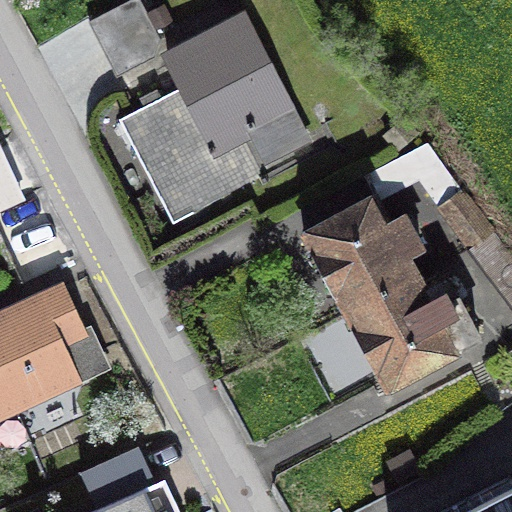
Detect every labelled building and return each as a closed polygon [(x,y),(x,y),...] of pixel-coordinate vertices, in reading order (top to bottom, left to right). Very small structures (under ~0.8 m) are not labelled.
[(139,0),(129,0),(88,21),(117,76),(154,56),(160,40),(139,0)] [(215,149),(238,137),(290,110),(242,17),(166,55),(182,87),(215,149)] [(215,149),(182,87),(120,119),(173,222),(259,177),(238,137),(215,149)] [(441,206),(470,245),(494,232),(431,147),(412,167),(424,183),(428,180),(445,203),(441,206)] [(304,232),(345,311),(416,273),(407,256),(421,248),(403,215),(389,223),(375,195),(304,232)] [(511,256),(494,232),(470,245),(511,301),(511,256)] [(416,273),(345,311),(387,389),(480,339),(456,293),(477,282),(469,267),(425,290),(416,273)] [(6,318),(0,320),(0,378),(9,398),(37,385),(41,394),(76,378),(59,341),(82,331),(62,287),(4,313),(6,318)] [(0,401),(9,398),(0,378),(0,401)] [(511,511),(511,478),(510,475),(439,511),(511,511)] [(165,511),(153,485),(93,511),(165,511)]
